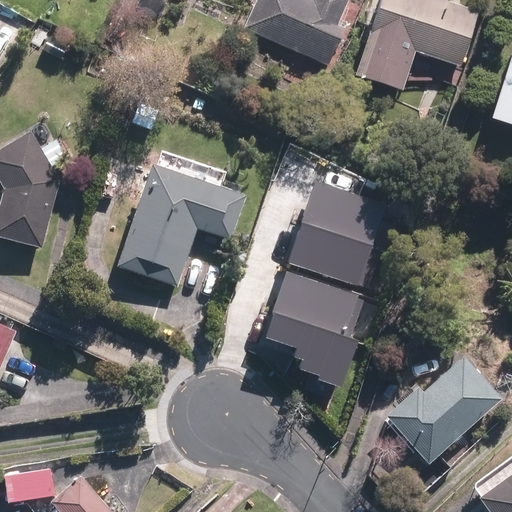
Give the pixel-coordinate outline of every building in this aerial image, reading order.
[(260,0),(248,28),(327,62),(342,28),(336,25),(347,0),(260,0)] [(474,18),(416,0),(382,0),(359,71),(402,85),(414,47),(460,61),(474,18)] [(140,53),(96,52),(94,80),(138,82),(140,53)] [(511,77),(500,116),(511,119),(511,77)] [(0,154),(0,166),(11,185),(0,224),(0,229),(41,242),(60,178),(33,135),(0,154)] [(242,196),(156,168),(124,262),(177,280),(197,221),(230,232),(242,196)] [(380,203),(314,180),(301,215),(369,238),(380,203)] [(369,238),(301,215),(287,259),(354,281),(369,238)] [(354,291),(284,269),(272,307),(342,329),(354,291)] [(355,335),(272,307),(263,333),(293,343),(290,352),(301,355),(298,364),(318,371),(317,375),(339,382),(355,335)] [(497,396),(465,359),(399,417),(430,453),(497,396)] [(50,474),(4,482),(8,501),(53,494),(50,474)] [(511,511),(511,476),(485,494),(497,511),(511,511)] [(111,511),(81,478),(58,498),(71,511),(70,511),(111,511)]
